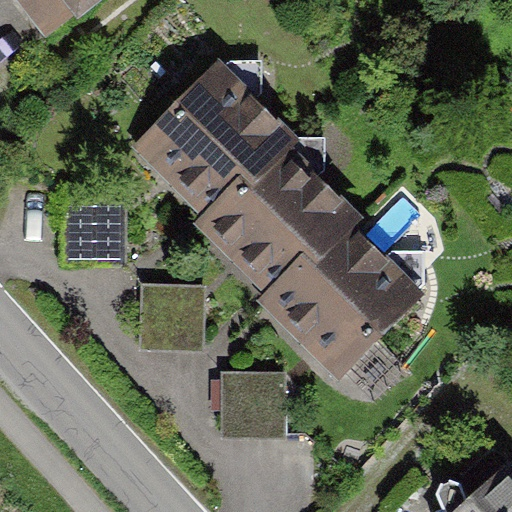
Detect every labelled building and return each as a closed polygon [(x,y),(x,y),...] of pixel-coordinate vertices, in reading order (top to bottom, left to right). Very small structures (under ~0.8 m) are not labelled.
[(8,0),(53,56),(123,0),(8,0)] [(141,151),(217,229),(298,150),(307,141),(231,63),(141,151)] [(208,238),(284,316),(368,235),(375,229),(298,150),(217,229),(208,238)] [(70,202),(68,267),(125,268),(126,203),(70,202)] [(277,323),(354,401),(444,314),(368,235),(284,316),(277,323)] [(199,292),(147,289),(144,352),(196,355),(199,292)] [(289,379),(229,377),(226,440),(287,443),(289,379)] [(511,511),(511,472),(468,511),(511,511)]
